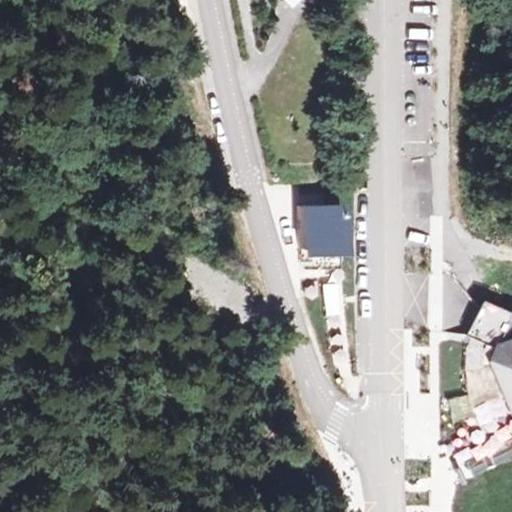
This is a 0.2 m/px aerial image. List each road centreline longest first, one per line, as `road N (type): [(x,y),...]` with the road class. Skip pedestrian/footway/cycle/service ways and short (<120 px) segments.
road 1 (unclassified): [(204,0),(297,365),(332,423),(383,452)]
road 2 (secondary): [(383,452),(385,0)]
